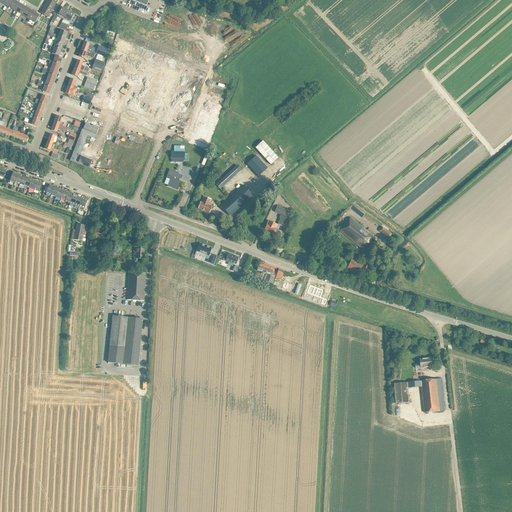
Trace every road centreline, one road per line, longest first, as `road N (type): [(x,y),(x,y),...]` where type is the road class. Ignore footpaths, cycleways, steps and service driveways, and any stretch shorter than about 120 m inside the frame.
road 1 (tertiary): [(511,338),(158,217)]
road 2 (residential): [(142,374),(158,217)]
road 3 (unclassified): [(32,155),(90,11)]
